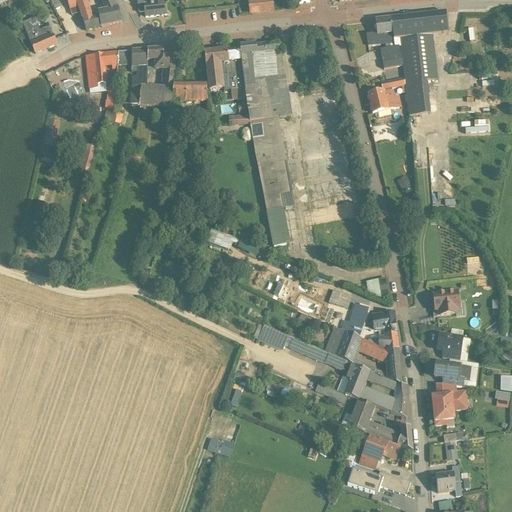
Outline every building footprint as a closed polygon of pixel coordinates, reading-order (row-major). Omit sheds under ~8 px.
[(61,7),(57,0),(50,0),(55,10),(61,7)] [(66,0),(69,10),(78,7),(86,31),(95,29),(93,18),(86,0),(66,0)] [(100,0),(105,11),(98,13),(99,17),(101,28),(121,24),(118,9),(116,10),(112,0),(100,0)] [(166,16),(164,3),(164,0),(163,0),(137,0),(139,13),(145,12),(146,18),(166,16)] [(251,14),(259,13),(257,2),(250,3),(251,14)] [(402,60),(404,80),(405,87),(409,117),(430,115),(426,82),(438,81),(432,36),(448,34),(445,13),(390,20),(392,35),(394,48),(398,47),(401,60),(402,60)] [(23,24),(31,44),(35,55),(56,46),(49,28),(39,31),(34,19),(23,24)] [(392,35),(390,20),(375,22),(376,34),(366,36),(367,47),(385,44),(385,50),(380,51),(382,64),(383,71),(402,67),(400,61),(401,60),(398,47),(394,48),(392,35)] [(245,99),(249,123),(277,121),(291,119),(279,43),(256,47),(256,46),(239,48),(240,50),(244,84),(245,99)] [(147,52),(147,64),(155,63),(155,71),(164,72),(163,80),(162,80),(161,89),(146,88),(141,88),(139,106),(172,109),(174,87),(173,87),(173,81),(175,60),(176,60),(177,50),(147,52)] [(245,99),(244,84),(240,50),(204,54),(208,92),(223,90),(222,77),(233,76),(234,85),(231,85),(233,101),(245,99)] [(147,52),(132,53),(132,67),(132,73),(133,73),(137,73),(137,77),(133,77),(131,102),(131,105),(139,106),(141,88),(146,88),(147,64),(147,52)] [(126,53),(118,54),(117,67),(126,67),(126,53)] [(117,69),(117,67),(118,54),(86,57),(89,91),(98,90),(98,86),(106,85),(104,66),(111,65),(112,70),(117,69)] [(381,84),(383,91),(367,95),(372,115),(374,115),(375,117),(378,119),(392,116),(394,113),(393,110),(399,109),(398,106),(399,106),(397,96),(394,97),(392,90),(405,87),(404,80),(381,84)] [(106,110),(113,112),(115,105),(115,86),(108,86),(107,103),(105,102),(105,104),(105,110),(106,110)] [(335,86),(325,87),(326,104),(336,103),(335,86)] [(174,87),(172,109),(171,117),(178,117),(180,103),(207,104),(207,87),(174,87)] [(123,115),(113,112),(106,110),(103,121),(120,126),(123,115)] [(52,159),(60,123),(50,120),(42,156),(52,159)] [(284,159),(277,121),(249,123),(254,152),(266,213),(283,210),(293,209),(293,208),(285,159),(284,159)] [(89,174),(90,172),(96,148),(87,146),(84,159),(80,172),(89,174)] [(404,192),(410,189),(412,188),(409,181),(399,186),(402,193),(404,192)] [(276,227),(269,229),(273,248),(291,244),(286,224),(280,225),(281,231),(277,232),(276,227)] [(228,254),(233,242),(211,234),(206,246),(228,254)] [(242,241),(238,250),(257,258),(260,249),(242,241)] [(466,272),(476,272),(475,257),(466,258),(466,272)] [(381,300),(389,299),(386,280),(366,284),(367,291),(381,300)] [(332,292),(329,305),(349,309),(352,296),(332,292)] [(457,294),(433,296),(434,308),(436,308),(439,309),(440,318),(455,316),(454,306),(455,306),(458,305),(457,294)] [(368,310),(355,306),(353,313),(365,316),(368,310)] [(365,316),(353,313),(351,319),(363,324),(365,316)] [(310,319),(301,315),(298,320),(307,325),(310,319)] [(332,318),(325,315),(323,321),(330,323),(332,318)] [(393,315),(372,318),(374,333),(375,333),(385,331),(385,336),(396,335),(393,315)] [(363,324),(351,319),(350,324),(347,334),(358,340),(363,324)] [(350,324),(344,323),(341,332),(345,334),(347,334),(350,324)] [(289,338),(264,327),(257,341),(283,352),(285,347),(289,338)] [(341,332),(334,329),(325,354),(343,362),(345,355),(354,359),(357,351),(361,341),(358,340),(347,334),(345,334),(341,332)] [(463,333),(451,331),(450,338),(462,340),(463,333)] [(396,335),(385,336),(385,339),(370,342),(369,343),(368,343),(368,344),(387,352),(387,353),(398,352),(396,335)] [(450,338),(440,337),(437,351),(443,352),(460,354),(462,340),(450,338)] [(325,354),(289,338),(285,347),(339,371),(343,362),(325,354)] [(470,341),(462,340),(460,354),(460,355),(467,356),(470,341)] [(368,344),(361,341),(357,351),(363,354),(368,344)] [(398,352),(387,353),(387,352),(368,344),(363,354),(387,365),(389,377),(401,378),(398,352)] [(460,354),(443,352),(442,360),(458,362),(460,355),(460,354)] [(354,359),(345,355),(343,362),(352,366),(353,363),(354,359)] [(511,364),(504,358),(500,363),(507,369),(511,364)] [(458,368),(436,365),(435,378),(444,379),(458,381),(460,368),(458,368)] [(353,367),(352,366),(347,379),(349,385),(345,396),(358,401),(362,391),(363,390),(362,389),(365,383),(366,383),(366,382),(369,374),(366,372),(356,368),(353,367)] [(469,370),(460,368),(458,381),(463,381),(463,382),(468,383),(469,370)] [(389,377),(367,369),(366,372),(369,374),(371,375),(374,376),(373,376),(382,379),(390,382),(389,377)] [(382,379),(373,376),(374,376),(371,375),(369,382),(369,385),(378,388),(382,379)] [(401,378),(389,377),(390,382),(396,385),(402,387),(401,378)] [(390,382),(382,379),(378,388),(396,394),(396,385),(390,382)] [(458,381),(444,379),(443,386),(454,388),(462,389),(463,382),(463,381),(458,381)] [(511,382),(499,381),(499,396),(511,396),(511,382)] [(267,393),(280,394),(280,386),(268,385),(267,393)] [(402,387),(396,385),(396,394),(407,396),(406,388),(402,387)] [(443,386),(437,386),(438,393),(449,394),(449,396),(451,395),(455,395),(454,388),(443,386)] [(315,395),(345,408),(348,400),(337,396),(319,387),(315,395)] [(236,391),(231,406),(237,408),(242,393),(236,391)] [(380,398),(362,391),(358,401),(359,402),(363,404),(363,403),(372,407),(374,402),(378,404),(380,398)] [(449,394),(438,393),(438,397),(432,398),(435,423),(453,421),(452,412),(451,395),(449,396),(449,394)] [(407,396),(396,394),(395,403),(380,398),(378,404),(374,402),(372,407),(405,420),(406,420),(408,403),(407,396)] [(458,395),(455,395),(451,395),(452,412),(466,411),(464,395),(458,396),(458,395)] [(509,399),(493,397),(492,410),(508,412),(509,399)] [(363,404),(359,402),(353,418),(351,423),(349,429),(364,435),(367,425),(374,408),(363,404)] [(396,418),(388,414),(385,419),(394,422),(396,418)] [(353,418),(345,415),(343,420),(351,423),(353,418)] [(351,423),(343,420),(341,425),(349,429),(351,423)] [(386,433),(367,425),(364,435),(370,437),(379,441),(381,435),(385,436),(386,433)] [(403,440),(386,433),(385,436),(381,435),(379,441),(383,442),(412,453),(410,429),(402,430),(403,440)] [(455,435),(443,437),(444,444),(454,443),(456,442),(455,435)] [(379,441),(370,437),(362,457),(377,463),(379,464),(382,456),(394,460),(398,449),(383,442),(379,441)] [(454,443),(444,444),(446,462),(457,461),(454,443)] [(377,463),(362,457),(359,466),(374,471),(377,463)] [(459,468),(451,469),(452,475),(453,475),(454,481),(460,480),(459,468)] [(348,485),(377,496),(380,487),(382,480),(377,479),(353,470),(348,485)] [(411,483),(379,473),(377,479),(382,480),(380,487),(406,496),(411,483)] [(463,489),(470,489),(469,474),(461,475),(463,489)] [(452,475),(435,477),(436,494),(454,492),(455,492),(454,481),(453,475),(452,475)] [(451,501),(439,502),(440,509),(452,507),(451,501)]
